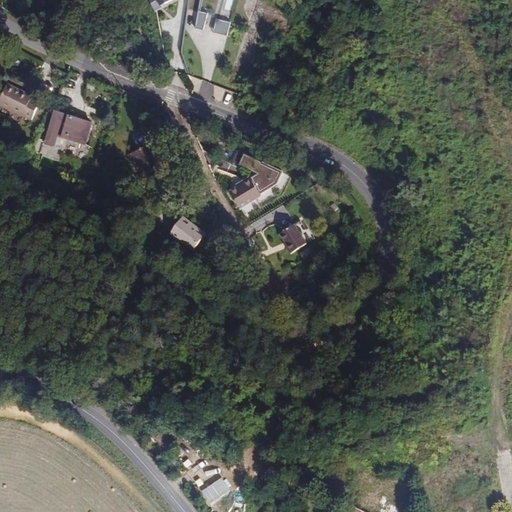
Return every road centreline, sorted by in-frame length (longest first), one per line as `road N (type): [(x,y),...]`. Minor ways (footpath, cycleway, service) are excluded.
road 1 (tertiary): [(170,96),(335,159),(381,200),(392,236),(385,277),(337,330),(301,338),(257,329),(0,198)]
road 2 (tertiary): [(0,376),(53,394),(104,425),(183,511)]
road 3 (residential): [(170,96),(280,278)]
road 4 (tertiary): [(0,26),(170,96)]
